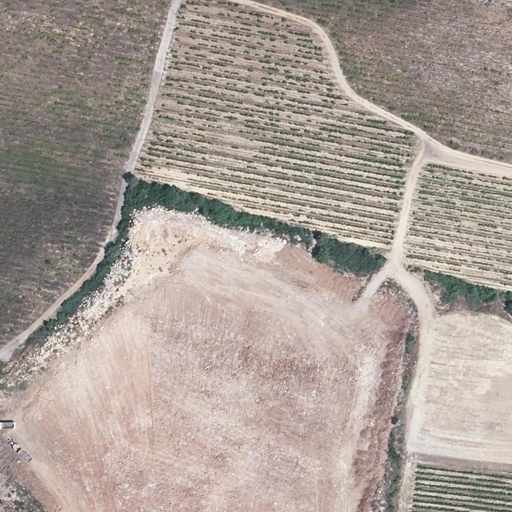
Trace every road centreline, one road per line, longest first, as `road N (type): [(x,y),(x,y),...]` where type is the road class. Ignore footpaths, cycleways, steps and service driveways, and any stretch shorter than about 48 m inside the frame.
road 1 (track): [(177,0),(109,254),(21,344),(0,354)]
road 2 (track): [(511,169),(450,152),(347,89),(320,31),(235,0)]
